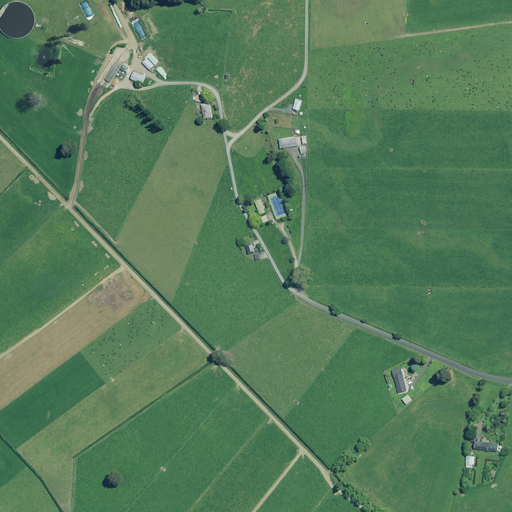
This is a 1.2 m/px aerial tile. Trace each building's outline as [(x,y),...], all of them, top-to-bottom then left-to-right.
[(155,66),(147,59),(143,63),(150,71),(155,66)] [(106,79),(111,83),(120,69),(126,73),(129,69),(117,61),(106,79)] [(147,77),(135,72),(131,79),(139,82),(140,82),(144,83),(147,77)] [(302,101),(296,99),(293,109),(299,111),(302,101)] [(210,105),(209,106),(208,103),(202,105),(203,111),(201,111),(202,113),(203,113),(204,119),(212,118),(210,105)] [(299,146),(298,137),(294,138),(293,137),(280,139),(281,149),(299,146)] [(263,202),(262,199),(255,202),(260,215),(266,212),(262,203),(263,202)] [(254,249),(252,243),(245,245),(246,249),(247,249),(249,254),(259,251),(258,247),(254,249)] [(406,391),(401,369),(392,371),(398,393),(406,391)] [(412,400),(408,395),(402,399),(406,404),(412,400)] [(498,444),(475,441),(474,449),(497,452),(498,444)] [(474,457),(467,456),(466,468),(472,468),(472,465),(474,465),(474,457)]
